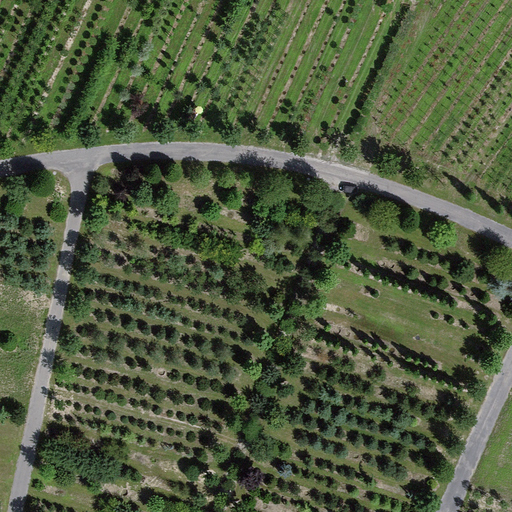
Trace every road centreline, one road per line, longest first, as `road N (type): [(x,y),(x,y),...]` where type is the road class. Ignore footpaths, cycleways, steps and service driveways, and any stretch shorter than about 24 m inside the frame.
road 1 (track): [(511,246),(344,177),(264,159),(173,154),(0,177)]
road 2 (track): [(344,177),(216,511)]
road 3 (track): [(78,162),(15,511)]
road 4 (track): [(447,511),(511,369)]
